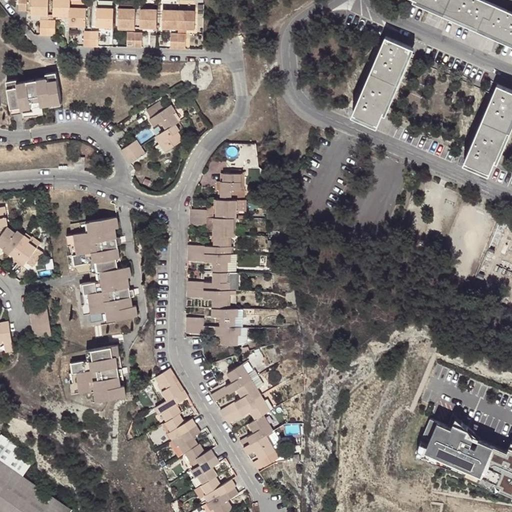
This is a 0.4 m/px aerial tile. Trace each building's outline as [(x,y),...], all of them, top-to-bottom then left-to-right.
[(19,0),(19,10),(27,10),(27,0),(19,0)] [(32,0),(32,14),(49,15),(49,0),(32,0)] [(70,6),(70,0),(54,0),(54,15),(70,15),(70,6)] [(511,11),(485,0),(416,0),(511,40),(511,11)] [(87,7),(70,6),(70,15),(70,25),(86,26),(87,7)] [(113,26),(114,7),(98,7),(97,26),(113,26)] [(135,27),(136,8),(119,7),(118,27),(135,27)] [(157,28),(157,9),(141,8),(140,27),(157,28)] [(179,28),(180,9),(163,9),(163,28),(179,28)] [(196,10),(180,9),(179,28),(195,29),(196,10)] [(48,20),(48,35),(55,35),(56,20),(48,20)] [(178,48),(185,48),(186,34),(179,33),(178,48)] [(386,35),(382,44),(367,79),(354,109),(379,120),(382,113),(407,55),(411,46),(386,35)] [(22,108),(32,106),(35,105),(36,111),(33,111),(34,116),(44,114),(42,104),(52,102),(51,100),(61,98),(56,71),(47,73),(47,77),(17,82),(17,78),(7,80),(12,107),(22,105),(22,108)] [(511,88),(498,83),(494,92),(481,122),(468,150),(466,157),(491,168),(494,161),(506,132),(511,119),(511,88)] [(175,123),(179,121),(173,113),(176,111),(171,104),(149,118),(154,125),(159,122),(161,121),(163,124),(167,129),(175,123)] [(179,130),(175,123),(167,129),(157,135),(162,142),(160,143),(165,152),(182,140),(177,132),(179,130)] [(150,130),(139,138),(143,144),(155,137),(150,130)] [(126,156),(141,146),(136,140),(122,149),(126,156)] [(126,156),(130,162),(145,152),(141,146),(126,156)] [(222,180),(221,198),(237,198),(241,198),(241,188),(241,169),(231,169),(231,173),(224,172),(224,180),(222,180)] [(234,216),(236,216),(237,198),(221,198),(217,198),(217,208),(215,208),(215,216),(222,216),(234,216)] [(0,225),(9,224),(6,206),(0,206),(0,225)] [(208,216),(190,215),(190,223),(208,223),(208,216)] [(118,243),(117,237),(116,227),(119,226),(118,216),(71,223),(72,234),(67,234),(70,255),(68,255),(71,272),(78,270),(78,274),(91,272),(92,281),(82,283),(84,293),(81,293),(84,313),(90,312),(91,322),(138,315),(136,305),(133,306),(131,296),(130,289),(125,290),(124,287),(130,286),(128,276),(132,275),(130,265),(118,267),(117,261),(120,257),(118,243)] [(222,216),(215,216),(214,228),(214,234),(229,235),(234,235),(234,216),(222,216)] [(13,252),(26,235),(19,230),(17,232),(9,226),(9,224),(0,225),(0,235),(1,236),(0,237),(0,239),(8,245),(6,246),(13,252)] [(189,252),(232,253),(232,245),(229,245),(229,235),(214,234),(214,245),(189,244),(189,252)] [(31,239),(26,235),(13,252),(19,256),(17,258),(26,264),(28,262),(38,248),(30,241),(31,239)] [(34,236),(31,239),(30,241),(38,248),(42,243),(34,236)] [(43,252),(38,248),(28,262),(33,266),(43,252)] [(231,260),(232,253),(189,252),(189,260),(214,260),(214,271),(228,271),(229,260),(231,260)] [(188,288),(231,289),(231,281),(228,281),(228,271),(214,271),(214,281),(188,280),(188,288)] [(239,271),(228,271),(228,281),(231,281),(231,289),(239,289),(239,271)] [(231,297),(231,289),(188,288),(188,296),(213,297),(213,307),(227,307),(227,297),(231,297)] [(31,315),(49,312),(47,305),(30,307),(31,315)] [(239,315),(239,307),(231,307),(227,307),(213,307),(213,315),(221,315),(221,325),(236,325),(236,315),(239,315)] [(32,322),(50,320),(49,312),(31,315),(32,322)] [(0,339),(4,339),(5,342),(12,341),(9,320),(1,321),(2,323),(0,323),(0,339)] [(33,329),(51,327),(50,320),(32,322),(33,329)] [(187,324),(186,332),(205,332),(205,325),(187,324)] [(224,343),(238,344),(238,334),(241,334),(242,325),(236,325),(221,325),(216,325),(216,333),(224,333),(224,343)] [(248,340),(248,325),(242,325),(241,334),(238,334),(238,344),(248,340)] [(33,329),(34,337),(52,335),(51,327),(33,329)] [(6,352),(14,351),(12,341),(5,342),(6,352)] [(116,366),(122,365),(119,344),(92,349),(94,359),(71,362),(73,371),(70,372),(73,392),(93,389),(95,399),(126,394),(123,374),(120,375),(119,368),(116,369),(116,366)] [(250,380),(252,378),(248,371),(245,373),(240,364),(228,372),(233,381),(211,394),(216,401),(237,388),(250,380)] [(171,366),(164,371),(156,376),(160,383),(158,384),(167,399),(182,390),(176,381),(179,380),(171,366)] [(184,389),(179,380),(176,381),(182,390),(184,389)] [(225,417),(262,394),(257,387),(255,388),(250,380),(237,388),(243,396),(221,410),(225,417)] [(182,390),(167,399),(156,406),(160,413),(162,412),(168,420),(180,413),(181,412),(176,404),(189,396),(184,389),(182,390)] [(256,418),(262,415),(265,413),(269,411),(264,402),(266,401),(262,394),(225,417),(229,423),(251,410),(256,418)] [(168,420),(166,421),(171,431),(169,432),(173,438),(197,424),(193,417),(185,422),(180,413),(168,420)] [(450,419),(470,427),(453,413),(450,419)] [(267,433),(274,429),(270,422),(268,423),(262,415),(256,418),(249,423),(255,431),(240,441),(244,447),(267,433)] [(430,417),(415,453),(511,493),(511,444),(508,450),(474,436),(476,432),(470,427),(450,419),(448,425),(430,417)] [(197,424),(173,438),(177,446),(180,444),(185,453),(186,452),(198,444),(193,435),(201,431),(197,424)] [(253,462),(258,470),(274,460),(281,456),(276,449),(274,450),(269,442),(271,441),(267,433),(244,447),(248,454),(255,449),(261,458),(253,462)] [(19,447),(1,435),(0,436),(0,511),(70,511),(72,510),(23,476),(31,464),(15,453),(19,447)] [(186,452),(195,468),(216,455),(212,448),(205,452),(200,443),(198,444),(186,452)] [(195,468),(191,470),(195,477),(198,475),(203,484),(215,477),(217,476),(212,466),(220,461),(216,455),(195,468)] [(235,486),(236,485),(232,478),(221,485),(215,477),(203,484),(201,485),(206,493),(204,495),(209,502),(235,486)] [(201,485),(195,489),(200,497),(204,495),(206,493),(201,485)] [(209,502),(207,503),(212,509),(214,508),(216,511),(226,511),(233,508),(227,500),(239,493),(235,486),(209,502)]
